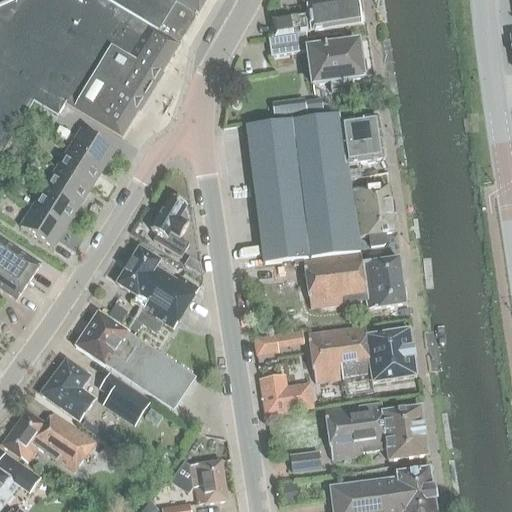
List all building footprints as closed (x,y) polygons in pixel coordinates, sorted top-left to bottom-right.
[(24,0),(21,5),(0,10),(0,154),(32,102),(56,117),(63,105),(121,140),(147,97),(179,46),(178,45),(196,16),(197,16),(206,0),(24,0)] [(274,37),(304,33),(361,25),(358,0),(350,0),(307,6),(308,13),(271,18),(274,37)] [(305,42),(304,33),(274,37),(268,38),(270,57),(306,52),(311,86),(327,84),(329,94),(347,91),(346,82),(360,80),(355,44),(340,46),(339,37),(305,42)] [(305,116),(303,101),(270,105),(272,120),(305,116)] [(262,266),(303,260),(348,255),(345,229),(348,228),(346,213),(341,214),(338,190),(348,188),(345,165),(382,160),(376,117),(338,123),(337,115),(244,128),(262,266)] [(81,131),(68,150),(101,171),(113,151),(81,131)] [(89,191),(101,171),(68,150),(56,170),(89,191)] [(89,191),(56,170),(44,190),(76,210),(89,191)] [(0,188),(4,191),(8,183),(0,177),(0,188)] [(354,219),(389,214),(386,188),(349,193),(348,188),(338,190),(341,214),(346,213),(353,212),(354,219)] [(31,209),(64,230),(76,210),(44,190),(31,209)] [(171,202),(169,200),(149,232),(155,236),(151,244),(176,259),(184,246),(177,242),(186,228),(185,217),(182,215),(184,211),(183,210),(182,205),(176,201),(171,202)] [(64,230),(31,209),(19,229),(51,249),(64,230)] [(348,255),(359,253),(357,238),(369,237),(370,248),(384,246),(382,234),(392,233),(389,214),(354,219),(353,212),(346,213),(348,228),(345,229),(348,255)] [(0,239),(0,265),(27,284),(40,266),(0,239)] [(157,264),(137,251),(115,286),(136,299),(132,305),(172,331),(197,292),(177,279),(174,284),(152,270),(157,264)] [(359,253),(348,255),(303,260),(309,308),(366,300),(367,310),(403,305),(397,259),(360,265),(359,253)] [(188,260),(184,268),(199,277),(197,266),(188,260)] [(0,292),(15,302),(27,284),(0,265),(0,292)] [(196,379),(97,316),(75,349),(174,413),(196,379)] [(382,382),(396,381),(415,378),(408,332),(365,338),(363,329),(308,337),(314,384),(371,376),(372,384),(382,382)] [(88,379),(65,362),(40,396),(79,425),(95,402),(80,391),(88,379)] [(109,379),(100,392),(109,398),(102,409),(134,430),(150,405),(136,396),(109,379)] [(381,414),(380,405),(324,413),(330,461),(362,457),(361,453),(386,450),(388,463),(426,457),(419,409),(381,414)] [(43,428),(25,415),(2,448),(26,465),(37,450),(73,475),(94,445),(51,416),(43,428)] [(104,445),(108,439),(84,423),(81,429),(104,445)] [(320,471),(318,454),(288,458),(290,474),(320,471)] [(39,482),(4,457),(0,463),(0,509),(16,487),(28,496),(33,489),(39,482)] [(190,468),(184,463),(169,484),(187,497),(192,492),(194,492),(196,507),(226,502),(221,463),(190,468)] [(387,506),(432,500),(428,471),(396,476),(397,481),(330,491),(332,511),(343,511),(360,510),(359,503),(386,499),(387,506)] [(295,488),(283,490),(285,506),(298,504),(295,488)] [(360,510),(343,511),(433,511),(432,500),(387,506),(386,499),(359,503),(360,510)]
